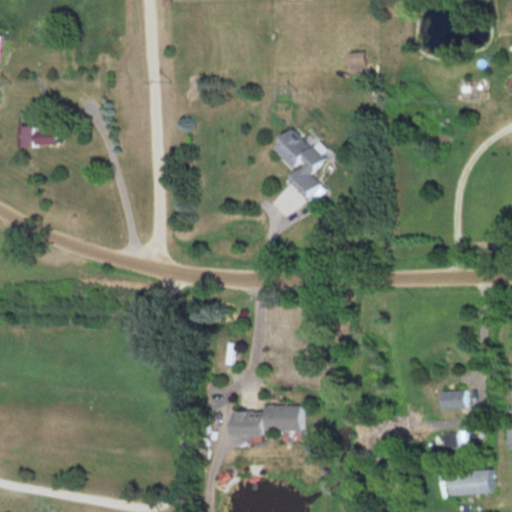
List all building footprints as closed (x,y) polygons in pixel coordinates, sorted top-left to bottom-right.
[(355,70),(371,70),(371,51),(355,51),(355,70)] [(29,144),(65,144),(65,124),(29,124),(29,144)] [(316,172),(328,160),(296,128),(278,146),(302,170),(294,178),(313,197),(327,183),(316,172)] [(448,407),(472,407),(472,389),(448,389),(448,407)] [(308,404),(271,403),(271,410),(241,409),(241,434),(273,434),(273,429),(308,430),(308,404)] [(501,492),(500,468),(460,470),(462,494),(501,492)]
